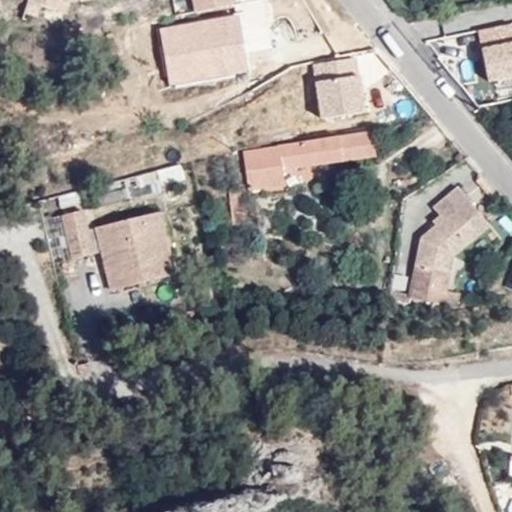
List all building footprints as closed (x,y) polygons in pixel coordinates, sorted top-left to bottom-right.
[(27,0),(27,1),(39,5),(55,10),(58,0),(27,0)] [(60,0),(58,0),(55,10),(64,13),(68,2),(60,0)] [(194,0),(196,12),(232,5),(231,0),(194,0)] [(39,5),(27,1),(23,19),(34,23),(39,5)] [(238,15),(158,30),(169,86),(248,71),(238,15)] [(511,24),(477,31),(487,83),(511,78),(511,24)] [(356,58),(312,65),(320,117),(364,110),(356,58)] [(275,147),(241,152),(247,190),(284,184),(282,169),(373,156),(370,132),(276,145),(275,147)] [(117,179),(121,198),(180,187),(176,167),(117,179)] [(499,211),(506,207),(482,179),(476,183),(499,211)] [(239,185),(227,187),(231,225),(243,224),(239,185)] [(444,303),(447,291),(452,256),(490,227),(457,188),(434,208),(440,217),(444,221),(436,228),(422,238),(414,296),(413,299),(444,303)] [(83,211),(63,215),(74,259),(93,254),(83,211)] [(161,213),(97,228),(112,288),(138,282),(160,277),(150,233),(164,230),(161,213)] [(444,221),(440,217),(432,224),(436,228),(444,221)] [(164,230),(150,233),(160,277),(175,273),(164,230)] [(460,292),(447,291),(444,303),(459,305),(460,292)] [(413,302),(413,299),(414,296),(392,293),(392,300),(413,302)]
